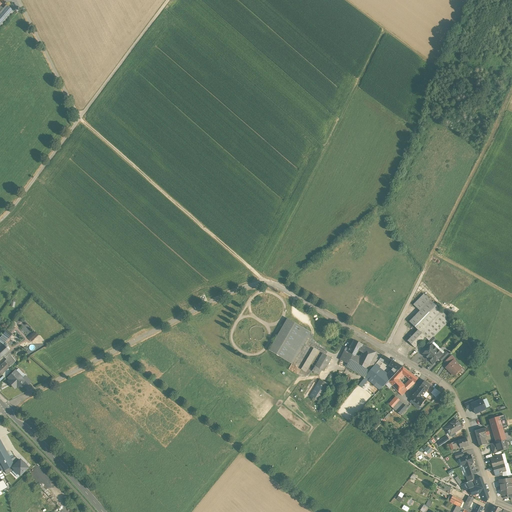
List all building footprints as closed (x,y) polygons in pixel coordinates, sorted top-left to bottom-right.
[(0,12),(0,27),(14,12),(6,5),(3,9),(0,12)] [(424,295),(413,305),(420,311),(430,301),(424,295)] [(420,311),(409,322),(418,330),(407,341),(415,348),(425,337),(429,341),(450,320),(430,301),(420,311)] [(310,333),(287,320),(269,351),(291,364),(310,333)] [(11,334),(6,330),(2,334),(8,338),(11,334)] [(38,337),(33,333),(27,339),(32,343),(38,337)] [(2,334),(0,337),(0,342),(3,345),(8,338),(2,334)] [(433,338),(425,346),(428,348),(436,340),(433,338)] [(362,345),(354,341),(349,350),(348,353),(353,355),(355,352),(356,353),(359,348),(360,349),(362,345)] [(375,352),(362,345),(360,349),(364,351),(360,359),(360,362),(359,365),(367,370),(375,352)] [(432,345),(423,354),(428,359),(437,350),(432,345)] [(319,352),(313,348),(302,368),(306,371),(319,352)] [(345,348),(340,360),(344,362),(348,353),(349,350),(345,348)] [(437,350),(428,359),(433,364),(442,355),(437,350)] [(447,351),(439,359),(442,361),(449,354),(447,351)] [(331,358),(323,353),(315,366),(322,370),(324,372),(331,358)] [(353,355),(348,353),(344,362),(348,364),(350,360),(353,355)] [(9,354),(5,358),(7,360),(4,362),(9,367),(15,362),(10,355),(9,354)] [(360,359),(353,355),(350,360),(359,365),(360,362),(360,359)] [(383,356),(374,367),(378,370),(383,362),(390,365),(392,361),(383,356)] [(451,356),(445,362),(448,366),(453,361),(454,361),(455,360),(451,356)] [(359,365),(350,360),(348,364),(346,367),(364,377),(368,370),(367,370),(359,365)] [(403,367),(392,361),(390,365),(389,366),(393,369),(399,372),(403,367)] [(448,366),(446,368),(453,376),(456,374),(457,374),(459,372),(459,370),(457,368),(458,366),(454,361),(453,361),(448,366)] [(4,362),(0,366),(0,373),(2,375),(9,367),(4,362)] [(322,370),(315,366),(312,371),(319,375),(322,370)] [(378,370),(374,367),(365,377),(372,383),(381,373),(378,370)] [(408,372),(403,367),(399,372),(394,377),(398,379),(402,374),(405,376),(408,372)] [(399,372),(393,369),(385,376),(388,378),(389,377),(392,379),(394,377),(399,372)] [(21,378),(14,371),(7,378),(9,379),(7,381),(14,387),(15,387),(16,387),(20,383),(23,380),(21,378)] [(418,379),(408,372),(405,376),(410,380),(404,386),(407,390),(414,383),(418,379)] [(385,376),(381,373),(372,383),(380,390),(388,382),(392,379),(389,377),(388,378),(385,376)] [(29,382),(23,376),(21,378),(23,380),(20,383),(24,387),(29,382)] [(398,379),(394,377),(392,379),(388,382),(401,396),(407,390),(404,386),(398,379)] [(329,385),(320,380),(310,397),(318,402),(329,385)] [(431,385),(424,381),(420,387),(426,392),(431,385)] [(419,387),(416,392),(415,392),(410,399),(420,406),(426,399),(423,396),(426,392),(420,387),(419,387)] [(440,393),(434,388),(431,393),(436,398),(440,393)] [(396,397),(389,404),(393,409),(400,401),(396,397)] [(467,410),(473,407),(471,404),(473,403),(472,400),(464,403),(467,410)] [(475,414),(486,409),(482,400),(473,403),(471,404),(473,407),(475,414)] [(400,401),(393,409),(396,411),(403,403),(400,401)] [(403,403),(396,411),(401,416),(408,408),(403,403)] [(508,427),(504,415),(499,417),(502,428),(508,427)] [(499,417),(490,419),(497,442),(506,440),(504,434),(502,428),(499,417)] [(462,428),(456,420),(451,424),(451,425),(445,429),(447,432),(449,431),(451,435),(462,428)] [(485,429),(475,431),(475,432),(477,439),(478,442),(484,441),(483,437),(487,436),(486,435),(485,429)] [(447,437),(437,443),(439,446),(449,440),(447,437)] [(466,438),(458,440),(458,441),(460,448),(468,445),(466,438)] [(11,459),(0,439),(0,462),(4,471),(14,466),(11,459)] [(497,442),(495,443),(491,444),(492,450),(497,448),(508,445),(510,445),(509,442),(507,442),(506,440),(497,442)] [(458,448),(460,448),(458,441),(446,445),(448,452),(450,451),(458,448)] [(470,455),(460,459),(463,466),(464,466),(472,463),(473,463),(470,455)] [(15,457),(11,459),(14,466),(19,461),(15,457)] [(491,460),(491,461),(493,467),(504,464),(502,458),(498,459),(491,460)] [(14,466),(12,468),(14,469),(20,476),(27,468),(20,460),(19,461),(14,466)] [(472,463),(464,466),(468,476),(473,474),(475,473),(472,463)] [(504,464),(493,467),(495,474),(502,472),(506,471),(504,464)] [(4,471),(6,474),(14,469),(12,468),(14,466),(4,471)] [(463,484),(461,485),(461,486),(464,490),(469,489),(472,488),(468,482),(463,484)] [(511,484),(500,486),(501,496),(507,495),(511,494),(511,484)] [(477,486),(472,488),(469,489),(472,496),(478,493),(481,492),(482,493),(486,491),(484,485),(478,487),(477,486)] [(486,491),(482,493),(481,492),(478,493),(479,495),(478,496),(477,498),(486,503),(488,497),(486,491)] [(400,492),(396,499),(401,502),(403,499),(402,498),(404,494),(400,492)] [(463,502),(452,496),(449,502),(458,506),(459,507),(463,502)] [(478,501),(470,497),(464,509),(469,511),(470,511),(472,508),(473,509),(475,506),(476,506),(478,501)]
